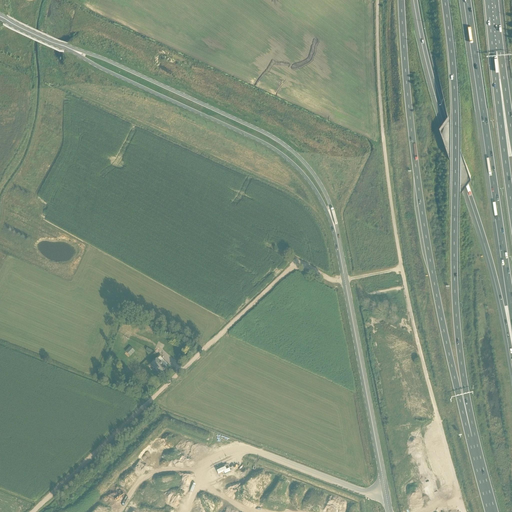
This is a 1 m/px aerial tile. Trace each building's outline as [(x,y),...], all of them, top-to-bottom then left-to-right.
[(86,18),(89,11),(70,3),(67,11),(86,18)] [(116,27),(117,24),(99,16),(98,19),(116,27)] [(153,340),(166,345),(168,340),(156,334),(153,340)] [(129,339),(121,359),(123,360),(124,358),(123,358),(130,342),(131,342),(131,340),(129,339)] [(151,364),(157,370),(160,374),(169,366),(160,357),(157,360),(156,359),(151,364)]
